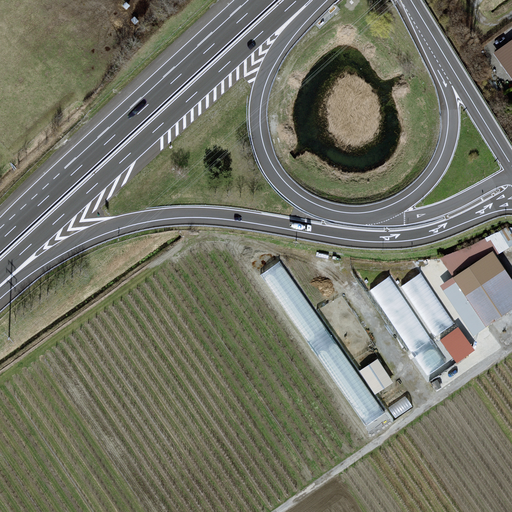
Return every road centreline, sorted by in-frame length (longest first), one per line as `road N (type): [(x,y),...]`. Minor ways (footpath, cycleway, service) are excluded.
road 1 (motorway): [(0,290),(73,243),(160,215),(223,215),(386,238),(449,225),(511,198)]
road 2 (motorway): [(0,273),(297,0)]
road 3 (motorway): [(261,0),(0,240)]
road 4 (motorway): [(359,217),(292,194),(256,133),(266,71),(313,0)]
road 5 (track): [(511,343),(277,511)]
road 6 (motorway): [(443,54),(452,110),(443,161),(404,203),(359,217)]
road 7 (motorway): [(511,171),(420,215),(359,217)]
road 8 (tertiary): [(443,54),(511,164)]
